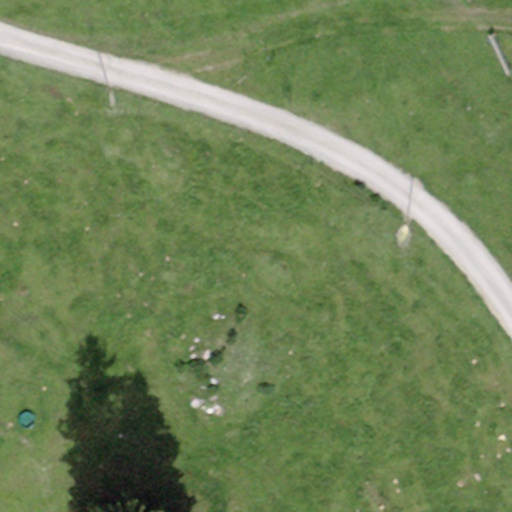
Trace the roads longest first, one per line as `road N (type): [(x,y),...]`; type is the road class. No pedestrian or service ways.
road 1 (track): [(511,313),(477,258),(411,200),(319,140),(166,86),(0,46)]
road 2 (track): [(166,86),(376,35),(511,42)]
